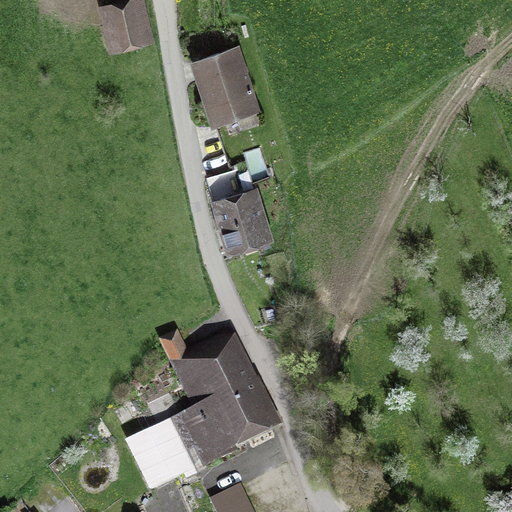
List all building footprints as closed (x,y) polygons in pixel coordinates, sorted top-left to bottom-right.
[(135,5),(133,0),(123,0),(107,4),(115,38),(140,32),(133,6),(135,5)] [(248,90),(250,90),(236,46),(198,59),(199,60),(203,58),(209,75),(198,79),(213,123),(218,121),(233,164),(260,154),(245,112),(254,109),(248,90)] [(248,167),(210,178),(220,215),(214,217),(217,227),(223,225),(228,245),(266,235),(261,214),(264,213),(261,201),(257,202),(248,167)] [(173,332),(159,339),(158,340),(193,410),(126,443),(150,490),(203,464),(209,476),(238,462),(232,450),(271,431),(224,333),(184,353),(173,332)] [(250,511),(238,486),(214,497),(220,511),(250,511)]
